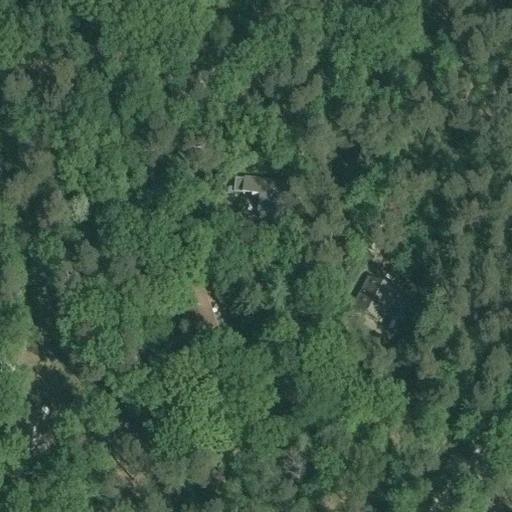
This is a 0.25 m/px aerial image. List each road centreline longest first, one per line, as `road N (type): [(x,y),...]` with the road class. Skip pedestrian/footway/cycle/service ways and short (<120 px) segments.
road 1 (track): [(0,466),(55,471),(109,462),(183,428),(266,351),(300,274),(306,111),(316,77),(369,49),(375,0)]
road 2 (unclassified): [(436,511),(511,419)]
